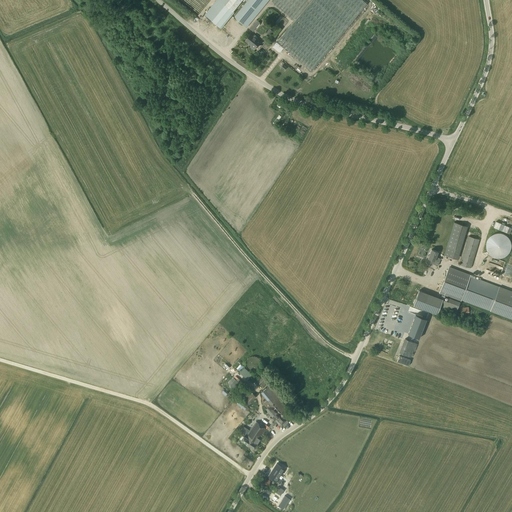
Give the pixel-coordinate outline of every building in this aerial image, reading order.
[(242,0),(228,0),(225,4),(233,11),(242,0)] [(263,0),(248,0),(234,17),(243,24),(251,15),(263,0)] [(307,0),(274,0),(272,3),(292,20),(307,0)] [(367,4),(362,0),(311,0),(277,42),(312,71),(367,4)] [(261,42),(251,34),(245,40),(255,48),(261,42)] [(283,48),(276,43),(273,47),(280,53),(283,48)] [(458,207),(444,255),(472,263),(486,215),(458,207)] [(511,227),(497,222),(495,228),(511,234),(511,229),(511,227)] [(442,228),(435,244),(440,246),(447,230),(442,228)] [(500,232),(498,232),(497,233),(495,233),(494,233),(492,234),(491,235),(489,236),(488,237),(488,239),(487,240),(486,242),(486,243),(486,245),(486,247),(486,248),(486,250),(487,251),(488,253),(489,254),(490,255),(491,256),(493,257),(494,257),(496,258),(497,258),(499,258),(501,258),(502,258),(504,257),(505,256),(507,256),(508,254),(509,253),(510,252),(510,250),(511,249),(511,247),(511,246),(511,244),(511,243),(511,241),(510,239),(509,238),(508,237),(507,236),(506,235),(504,234),(503,233),(501,233),(500,232)] [(441,258),(436,257),(438,252),(432,249),(428,258),(435,260),(439,262),(441,258)] [(461,300),(470,276),(470,275),(449,267),(440,292),(461,300)] [(472,277),(463,301),(496,314),(511,319),(511,291),(505,289),(472,277)] [(429,294),(419,290),(414,305),(423,309),(429,294)] [(444,297),(440,305),(455,312),(458,303),(444,297)] [(416,314),(409,333),(420,338),(427,318),(416,314)] [(385,338),(379,350),(387,354),(392,341),(385,338)] [(417,343),(405,339),(400,352),(411,357),(417,343)] [(255,356),(253,356),(251,356),(250,357),(248,358),(247,359),(246,360),(246,362),(246,364),(246,365),(246,367),(247,368),(248,370),(249,371),(251,371),(252,372),(254,372),(256,371),(257,371),(259,370),(260,369),(261,367),(261,366),(261,364),(261,363),(261,361),(260,360),(259,358),(258,357),(256,357),(255,356)] [(245,367),(240,373),(248,379),(252,374),(245,367)] [(268,381),(262,375),(256,380),(263,387),(268,381)] [(241,385),(236,380),(230,385),(236,390),(241,385)] [(292,414),(269,386),(261,393),(271,405),(265,410),(280,426),(282,424),(284,426),(289,422),(286,420),(292,414)] [(248,405),(240,399),(237,403),(244,410),(248,405)] [(266,429),(256,422),(245,437),(244,436),(241,440),(254,449),(257,444),(266,429)] [(285,469),(277,464),(268,477),(276,482),(285,469)] [(270,481),(261,478),(259,483),(269,486),(270,481)] [(285,495),(278,506),(283,509),(290,499),(285,495)]
